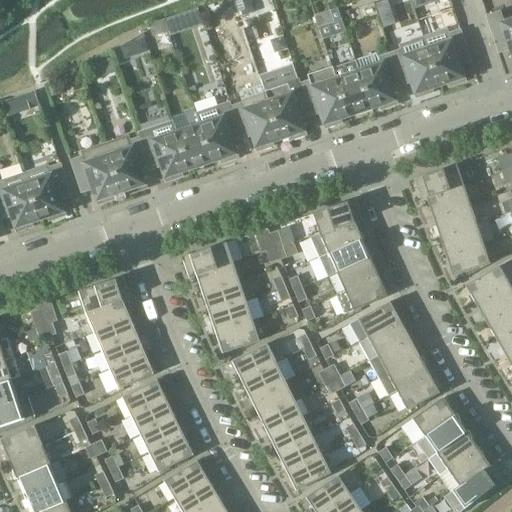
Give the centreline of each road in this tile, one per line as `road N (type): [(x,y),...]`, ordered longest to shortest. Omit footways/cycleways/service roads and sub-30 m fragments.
road 1 (residential): [(366,149),(394,249),(464,379),(511,442)]
road 2 (residential): [(131,227),(185,361),(261,511)]
road 3 (residential): [(131,227),(366,149)]
road 4 (residential): [(366,149),(498,104)]
road 5 (residential): [(0,271),(131,227)]
